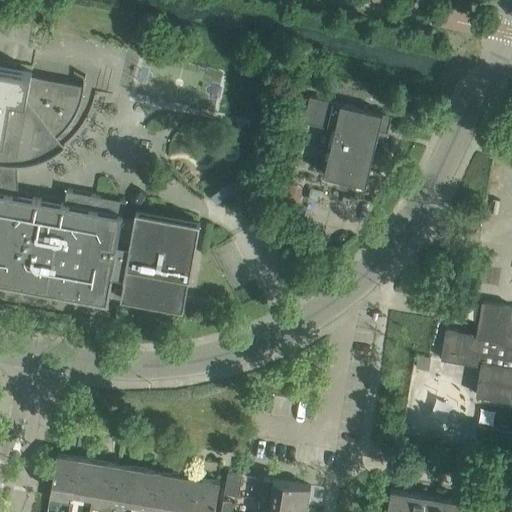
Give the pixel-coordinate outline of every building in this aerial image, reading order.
[(12,192),(11,162),(23,162),(34,160),(45,156),(56,151),(65,144),(64,143),(63,144),(56,136),(66,128),(74,117),(80,106),(84,94),(86,81),(86,74),(84,74),(84,81),(84,87),(31,78),(32,69),(0,63),(0,279),(108,299),(113,273),(114,269),(125,272),(124,275),(125,275),(121,298),(138,301),(184,309),(184,304),(190,276),(191,276),(201,220),(136,208),(129,247),(118,245),(119,241),(118,241),(126,199),(67,188),(65,201),(12,192)] [(336,126),(325,173),(342,177),(340,182),(348,184),(349,179),(366,183),(379,128),(388,130),(392,113),(310,94),(304,120),(305,121),(305,119),(336,126)] [(289,183),(278,190),(292,210),(302,204),(289,183)] [(511,310),(511,311),(511,306),(511,304),(483,300),(477,332),(446,327),(441,358),(481,364),(477,393),(511,399),(511,310)] [(73,492),(79,456),(57,452),(51,489),(73,492)] [(93,496),(99,459),(79,456),(73,492),(93,496)] [(113,499),(119,463),(99,459),(93,496),(91,507),(111,511),(113,499)] [(133,503),(140,466),(119,463),(113,499),(133,503)] [(154,506),(160,469),(140,466),(133,503),(154,506)] [(174,509),(180,473),(160,469),(154,506),(174,509)] [(239,494),(243,473),(228,471),(225,492),(239,494)] [(189,511),(193,511),(200,476),(180,473),(174,509),(189,511)] [(215,511),(221,480),(200,476),(193,511),(215,511)] [(307,506),(311,484),(264,477),(261,498),(271,500),(307,506)] [(409,511),(413,492),(391,489),(387,511),(409,511)] [(430,511),(433,496),(413,492),(409,511),(430,511)] [(451,511),(453,499),(433,496),(430,511),(451,511)] [(224,498),(221,511),(222,511),(229,511),(232,500),(224,498)] [(306,511),(307,506),(271,500),(261,498),(260,506),(270,507),(268,511),(306,511)] [(471,511),(473,502),(453,499),(451,511),(471,511)] [(492,511),(493,506),(473,502),(471,511),(492,511)]
